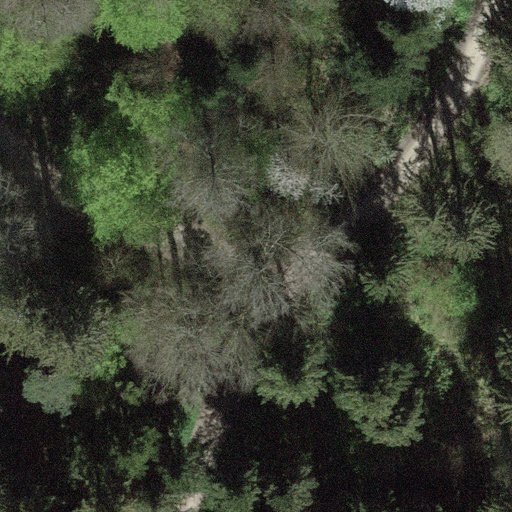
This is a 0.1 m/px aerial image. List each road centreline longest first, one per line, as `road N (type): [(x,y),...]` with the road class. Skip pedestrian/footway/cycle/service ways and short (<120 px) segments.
road 1 (track): [(492,0),(463,82),(315,252),(221,392),(187,511)]
road 2 (track): [(0,139),(221,392)]
